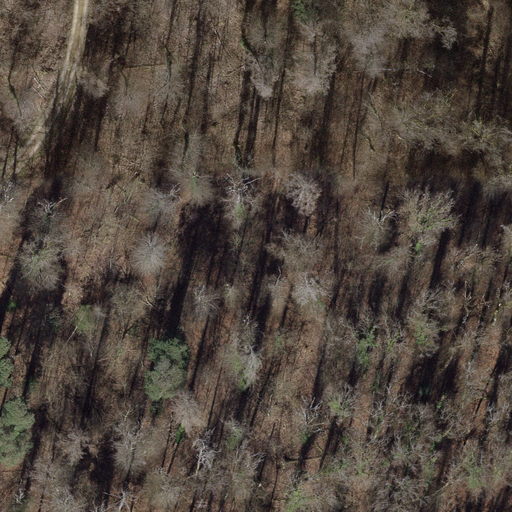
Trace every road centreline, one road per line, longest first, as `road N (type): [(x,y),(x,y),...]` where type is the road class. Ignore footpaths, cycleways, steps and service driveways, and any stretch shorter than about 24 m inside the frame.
road 1 (track): [(170,511),(219,407),(254,280),(274,189),(280,24)]
road 2 (track): [(86,0),(60,103),(32,152),(0,184)]
